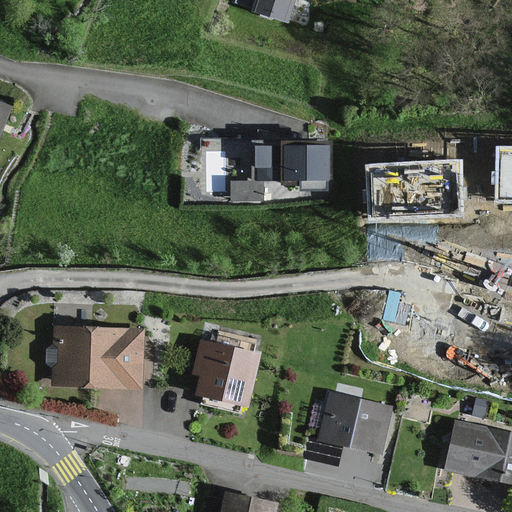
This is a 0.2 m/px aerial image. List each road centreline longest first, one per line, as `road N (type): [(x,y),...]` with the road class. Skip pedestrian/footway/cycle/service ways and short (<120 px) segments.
road 1 (residential): [(44,439),(76,431),(111,436),(439,511)]
road 2 (residential): [(270,124),(182,95),(0,65)]
